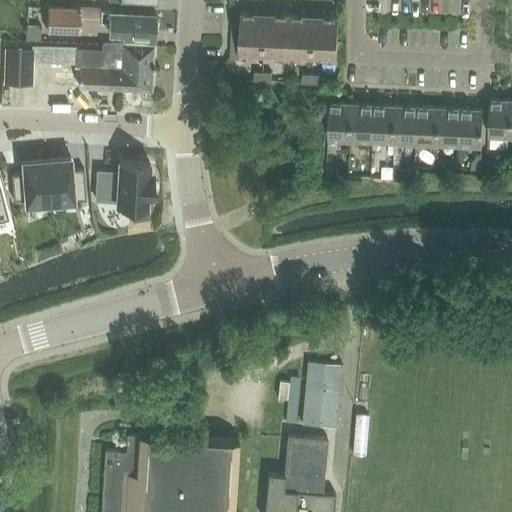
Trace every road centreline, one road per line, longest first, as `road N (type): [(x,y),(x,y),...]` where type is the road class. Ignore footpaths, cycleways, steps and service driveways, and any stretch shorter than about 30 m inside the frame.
road 1 (unclassified): [(214,289),(348,259),(511,248)]
road 2 (unclassified): [(0,346),(214,289)]
road 3 (residential): [(0,125),(188,127)]
road 4 (residential): [(487,60),(361,54),(360,0)]
road 5 (residential): [(214,289),(188,127)]
road 6 (residential): [(188,127),(191,0)]
